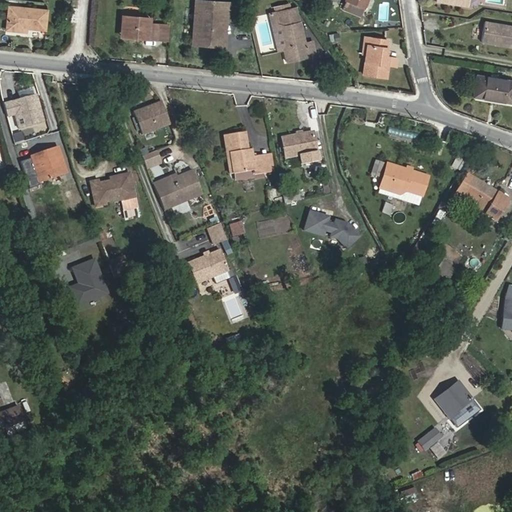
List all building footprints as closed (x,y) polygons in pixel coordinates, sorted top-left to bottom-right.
[(189,0),(185,44),(198,45),(199,37),(190,36),(192,20),(195,20),(197,4),(205,5),(205,1),(193,0),(189,0)] [(374,0),(351,0),(350,4),(371,12),(374,0)] [(468,8),(468,0),(435,0),(436,3),(468,8)] [(220,21),(228,21),(230,4),(205,1),(205,5),(197,4),(195,20),(192,20),(190,36),(199,37),(198,45),(217,47),(220,21)] [(346,14),(367,21),(371,12),(350,4),(346,14)] [(294,11),(288,12),(290,27),(296,26),(294,11)] [(44,31),(46,15),(9,12),(6,32),(24,34),(25,29),(44,31)] [(277,52),(279,66),(311,61),(309,45),(300,47),(296,26),(290,27),(288,12),(270,15),(271,18),(273,30),(277,29),(280,47),(276,48),(277,52)] [(117,14),(115,31),(131,33),(131,36),(150,38),(151,24),(143,23),(144,17),(117,14)] [(280,47),(277,29),(273,30),(271,18),(265,19),(271,53),(277,52),(276,48),(280,47)] [(511,48),(511,27),(485,23),(482,43),(511,48)] [(162,39),(164,25),(151,24),(150,38),(162,39)] [(338,33),(328,34),(329,43),(339,42),(338,33)] [(365,42),(363,58),(367,58),(369,58),(370,50),(378,51),(379,44),(365,42)] [(388,61),(390,45),(379,44),(378,51),(370,50),(369,58),(367,58),(365,78),(389,82),(390,69),(387,69),(388,61)] [(395,70),(396,62),(388,61),(387,69),(390,69),(395,70)] [(476,99),(511,104),(511,82),(479,77),(476,99)] [(33,93),(0,103),(4,116),(12,114),(16,128),(41,121),(33,93)] [(170,129),(161,107),(133,118),(142,140),(170,129)] [(299,153),(316,150),(312,131),(282,136),(286,155),(299,153)] [(252,174),(253,177),(262,176),(259,160),(250,161),(248,152),(244,153),(241,134),(221,137),(224,159),(229,159),(232,177),(252,174)] [(317,159),(316,150),(299,153),(301,162),(317,159)] [(57,152),(28,161),(36,186),(64,178),(57,152)] [(148,158),(141,161),(145,171),(159,166),(155,156),(148,158)] [(272,175),(269,158),(259,160),(262,176),(272,175)] [(227,178),(231,177),(232,177),(229,159),(224,159),(227,178)] [(28,161),(19,164),(29,192),(37,190),(36,186),(28,161)] [(380,176),(384,164),(376,161),(372,173),(380,176)] [(419,196),(425,179),(386,164),(377,188),(396,195),(404,190),(419,196)] [(233,186),(254,182),(253,177),(252,174),(232,177),(231,177),(233,186)] [(155,192),(165,214),(203,198),(193,176),(178,182),(155,192)] [(178,182),(176,177),(153,187),(155,192),(178,182)] [(507,201),(467,178),(457,193),(465,198),(487,211),(484,216),(494,222),(507,201)] [(129,189),(127,179),(117,181),(118,187),(112,189),(102,191),(101,186),(91,188),(98,212),(122,206),(136,202),(132,188),(129,189)] [(416,205),(419,196),(404,190),(396,195),(395,198),(416,205)] [(284,196),(286,205),(300,202),(298,193),(284,196)] [(465,198),(457,193),(453,199),(462,204),(465,198)] [(124,216),(138,212),(136,202),(122,206),(124,216)] [(382,214),(390,216),(392,207),(384,205),(382,214)] [(329,219),(309,214),(305,234),(324,239),(325,233),(332,235),(331,239),(343,242),(349,248),(360,238),(347,225),(335,222),(334,226),(327,225),(329,219)] [(259,225),(261,237),(292,231),(289,219),(259,225)] [(240,221),(229,225),(233,236),(244,232),(240,221)] [(209,243),(206,231),(174,240),(170,226),(163,228),(172,260),(201,252),(199,246),(209,243)] [(227,243),(220,227),(208,232),(215,248),(227,243)] [(99,241),(106,239),(105,230),(98,232),(99,241)] [(227,275),(219,255),(187,268),(195,288),(213,281),(227,275)] [(103,289),(90,256),(69,265),(76,283),(67,287),(73,301),(103,289)] [(124,264),(109,270),(112,278),(127,272),(124,264)] [(448,264),(442,276),(456,284),(463,273),(448,264)] [(127,272),(112,278),(115,286),(130,280),(127,272)] [(230,282),(227,275),(213,281),(216,288),(230,282)] [(511,288),(511,289),(503,302),(511,302),(511,288)] [(511,302),(503,302),(499,333),(510,334),(511,336),(511,302)] [(226,347),(241,343),(238,334),(224,338),(226,347)] [(456,382),(434,402),(452,423),(458,418),(455,414),(471,400),(456,382)] [(458,430),(480,411),(471,400),(455,414),(458,418),(452,423),(458,430)] [(0,418),(7,431),(25,423),(18,410),(0,418)] [(424,451),(441,437),(435,430),(418,443),(424,451)] [(414,480),(423,476),(420,470),(411,475),(414,480)]
